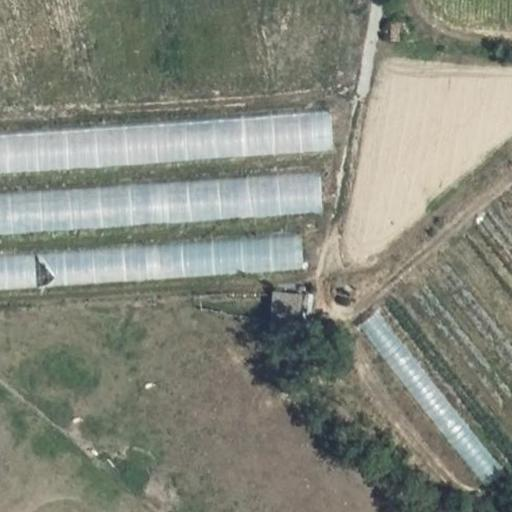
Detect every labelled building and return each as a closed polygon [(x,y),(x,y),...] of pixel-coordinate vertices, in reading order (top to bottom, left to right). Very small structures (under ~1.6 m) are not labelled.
[(411,22),(395,20),(391,37),(408,39),(411,22)] [(0,133),(0,172),(12,172),(10,133),(0,133)] [(0,195),(0,234),(19,234),(18,205),(37,204),(37,194),(0,195)] [(511,341),(446,255),(428,268),(511,378),(511,341)] [(27,256),(0,257),(0,289),(29,287),(27,256)] [(360,320),(477,488),(511,464),(511,444),(404,290),(360,320)]
